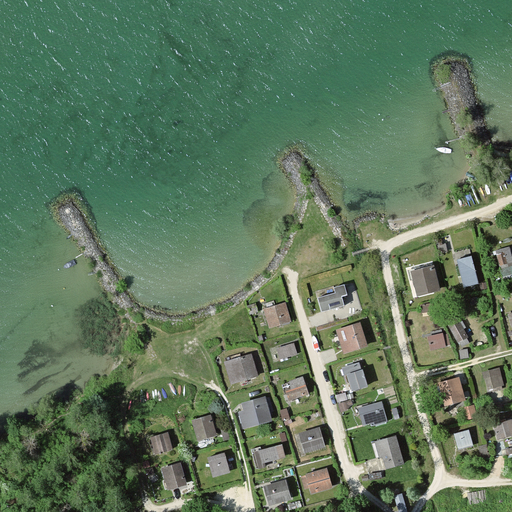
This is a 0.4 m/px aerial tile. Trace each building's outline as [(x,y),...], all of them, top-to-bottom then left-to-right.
[(499,265),(511,261),(511,259),(509,247),(495,250),(499,265)] [(457,260),(463,286),(477,283),(471,257),(457,260)] [(412,271),(418,296),(440,290),(434,265),(412,271)] [(334,288),(335,293),(318,298),(322,311),(344,305),(341,296),(346,294),(344,285),(334,288)] [(270,328),(291,321),(285,303),(264,309),(270,328)] [(449,326),(462,346),(468,342),(465,337),(468,335),(458,320),(449,326)] [(344,354),(367,346),(360,322),(336,329),(344,354)] [(431,349),(446,346),(443,333),(428,337),(431,349)] [(280,359),(297,353),(294,343),(277,348),(280,359)] [(258,375),(251,354),(225,362),(231,383),(258,375)] [(353,391),(368,386),(363,370),(361,370),(359,362),(342,367),(344,375),(348,374),(353,391)] [(488,388),(503,384),(499,368),(484,372),(488,388)] [(289,400),(308,394),(303,377),(289,381),(291,388),(286,390),(289,400)] [(444,405),(465,400),(459,377),(435,383),(438,392),(441,391),(444,405)] [(336,394),(342,409),(352,406),(346,391),(336,394)] [(243,427),(272,419),(265,397),(242,404),(244,409),(239,411),(243,427)] [(373,425),(387,421),(381,401),(358,408),(363,425),(372,422),(373,425)] [(211,415),(192,421),(198,440),(217,435),(211,415)] [(498,438),(511,434),(511,422),(511,419),(494,424),(498,438)] [(305,452),(325,446),(319,427),(299,433),(305,452)] [(458,449),(473,445),(469,430),(455,434),(458,449)] [(167,433),(151,438),(156,453),(172,448),(167,433)] [(404,463),(396,435),(375,441),(379,458),(383,457),(386,468),(404,463)] [(259,464),(285,456),(282,444),(255,452),(259,464)] [(224,453),(208,457),(213,476),(230,472),(224,453)] [(180,463),(162,468),(169,490),(187,484),(180,463)] [(313,494),(332,488),(326,468),(306,474),(313,494)] [(269,505),(291,498),(285,480),(263,486),(269,505)] [(485,490),(470,490),(471,501),(485,500),(485,490)] [(395,494),(400,511),(408,511),(403,492),(395,494)]
